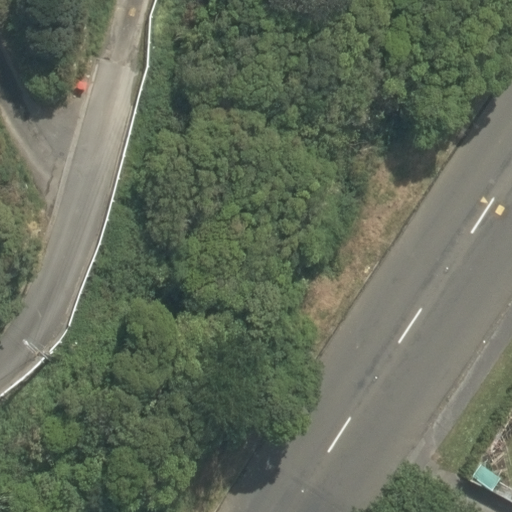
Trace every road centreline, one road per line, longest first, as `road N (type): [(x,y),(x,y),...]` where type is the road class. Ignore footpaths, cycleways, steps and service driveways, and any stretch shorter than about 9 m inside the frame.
road 1 (residential): [(132,0),(71,232),(27,333),(0,365)]
road 2 (secondary): [(320,511),(511,208)]
